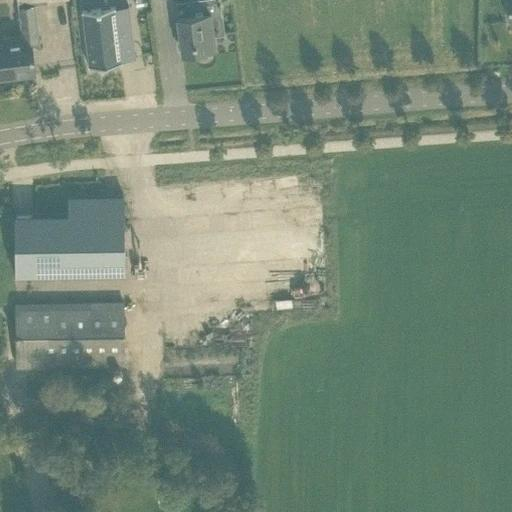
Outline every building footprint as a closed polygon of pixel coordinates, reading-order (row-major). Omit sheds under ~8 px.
[(33,5),(32,2),(48,0),(16,0),(21,36),(2,38),(3,44),(0,44),(0,77),(34,73),(30,42),(38,41),(34,5),(33,5)] [(185,16),(177,17),(181,54),(198,52),(198,56),(200,55),(211,54),(211,51),(215,50),(213,34),(223,33),(220,16),(218,0),(199,0),(182,2),(185,16)] [(94,9),(81,10),(81,12),(82,12),(88,65),(87,65),(88,66),(115,63),(121,62),(121,61),(120,61),(120,56),(134,54),(128,6),(115,8),(115,6),(94,9)] [(67,214),(12,215),(13,271),(13,275),(122,274),(122,213),(121,195),(67,195),(67,214)] [(281,264),(282,276),(273,276),(273,295),(323,294),(322,263),(281,264)] [(83,303),(15,304),(16,366),(124,364),(123,302),(83,303)]
